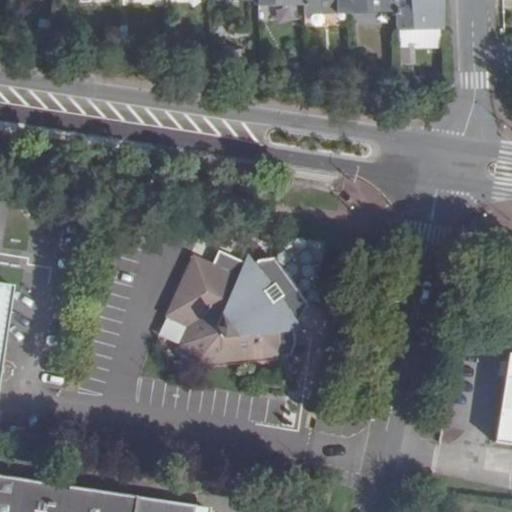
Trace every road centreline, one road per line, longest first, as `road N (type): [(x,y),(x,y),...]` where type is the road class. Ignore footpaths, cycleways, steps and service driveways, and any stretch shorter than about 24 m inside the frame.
road 1 (secondary): [(447,162),(0,97)]
road 2 (residential): [(447,162),(382,459)]
road 3 (residential): [(473,0),(474,102),(447,162)]
